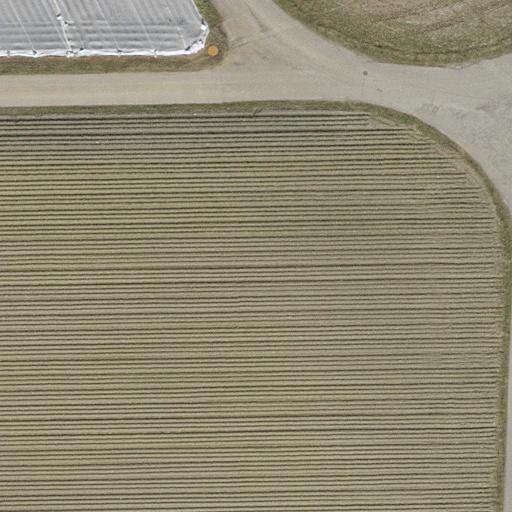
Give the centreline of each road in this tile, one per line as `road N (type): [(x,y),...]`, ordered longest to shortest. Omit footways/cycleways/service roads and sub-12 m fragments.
road 1 (unclassified): [(296,64),(0,71)]
road 2 (unclassified): [(511,91),(296,64)]
